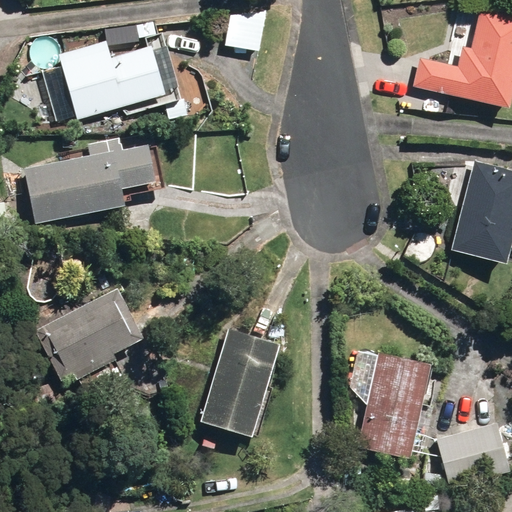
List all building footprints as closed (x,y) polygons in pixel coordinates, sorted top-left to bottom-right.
[(416,86),(511,107),(511,12),(485,6),(476,47),(467,45),(462,67),(422,58),(416,86)] [(63,61),(80,119),(163,96),(164,99),(176,96),(161,40),(114,53),(113,47),(63,61)] [(96,154),(30,167),(41,219),(131,201),(128,188),(162,181),(156,146),(160,146),(157,131),(94,144),(96,154)] [(456,251),(511,264),(511,263),(511,169),(476,162),(456,251)] [(0,199),(0,225),(30,222),(27,196),(0,199)] [(38,329),(64,381),(78,374),(80,379),(119,359),(117,354),(147,339),(121,287),(38,329)] [(203,421),(256,437),(284,345),(230,328),(203,421)] [(361,447),(414,459),(435,363),(382,352),(361,447)] [(438,439),(451,487),(511,470),(511,463),(501,422),(438,439)] [(367,486),(374,486),(381,481),(381,474),(376,468),(368,467),(363,472),(362,480),(367,486)] [(426,487),(445,488),(447,474),(426,473),(426,487)] [(398,490),(410,490),(410,479),(398,478),(398,490)] [(373,510),(373,511),(424,511),(423,503),(373,510)]
